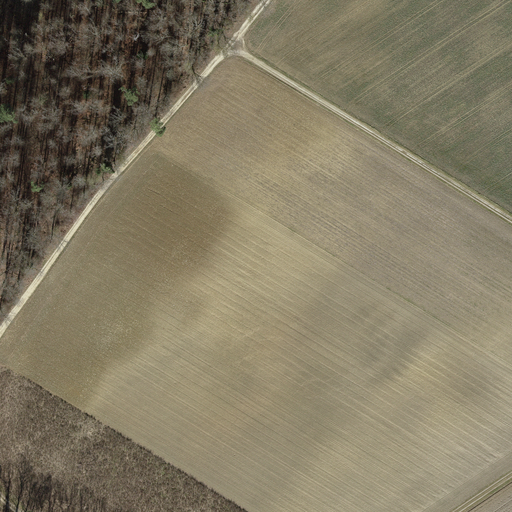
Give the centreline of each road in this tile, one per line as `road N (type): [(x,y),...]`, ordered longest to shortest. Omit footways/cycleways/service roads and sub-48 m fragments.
road 1 (track): [(0,334),(99,195),(231,45)]
road 2 (track): [(231,45),(511,219)]
